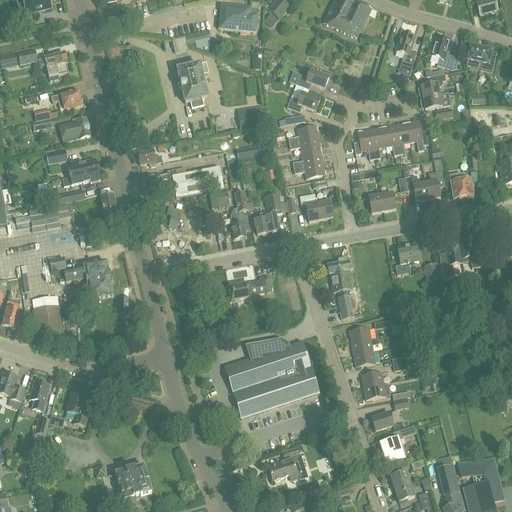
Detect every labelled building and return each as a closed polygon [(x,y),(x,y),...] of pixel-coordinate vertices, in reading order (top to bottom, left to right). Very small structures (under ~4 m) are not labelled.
[(22,0),(26,16),(51,10),(48,0),(22,0)] [(279,0),(276,0),(268,11),(280,21),(290,9),(279,0)] [(336,0),(324,25),(340,33),(355,3),(348,0),(336,0)] [(476,4),(480,17),(497,12),(493,0),(490,0),(489,0),(478,0),(480,3),(476,4)] [(355,3),(340,33),(356,41),(371,11),(355,3)] [(2,7),(4,19),(19,15),(16,4),(2,7)] [(251,4),(250,10),(222,7),(219,31),(256,35),(259,11),(259,4),(251,4)] [(378,21),(382,14),(376,11),(372,17),(378,21)] [(278,23),(270,17),(265,23),(273,29),(278,23)] [(185,38),(187,45),(209,40),(207,33),(185,38)] [(417,53),(411,51),(415,38),(401,35),(396,53),(404,55),(402,63),(413,66),(417,53)] [(446,56),(450,42),(436,38),(431,58),(439,60),(437,68),(448,71),(452,58),(446,56)] [(468,63),(489,67),(492,52),(471,48),(468,63)] [(271,52),(265,50),(263,56),(269,58),(271,52)] [(18,57),(20,67),(37,64),(35,53),(18,57)] [(14,55),(0,58),(0,65),(1,68),(1,70),(17,67),(14,55)] [(49,80),(50,84),(57,83),(56,79),(58,79),(58,78),(67,76),(66,68),(67,68),(66,64),(65,56),(54,58),(55,59),(44,61),(49,80)] [(204,109),(202,101),(207,100),(202,79),(208,78),(207,75),(208,75),(205,65),(199,67),(199,66),(177,72),(185,105),(190,104),(191,112),(204,109)] [(324,91),(329,79),(310,72),(307,79),(300,76),(296,86),(309,91),(311,86),(324,91)] [(419,89),(418,91),(419,98),(421,99),(422,98),(423,99),(440,96),(439,89),(440,89),(443,86),(442,83),(446,83),(444,76),(439,77),(433,78),(431,79),(432,85),(420,87),(421,89),(419,89)] [(58,105),(60,113),(81,107),(77,94),(69,96),(69,95),(51,100),(52,106),(58,105)] [(320,102),(301,94),(299,101),(291,99),(287,109),(300,114),(302,108),(315,113),(320,102)] [(24,98),(26,104),(38,102),(36,95),(24,98)] [(440,96),(423,99),(423,101),(421,101),(420,102),(421,109),(423,110),(425,110),(425,112),(450,107),(448,95),(440,97),(440,96)] [(474,96),(474,104),(488,103),(488,96),(474,96)] [(437,122),(452,119),(451,111),(435,113),(437,122)] [(36,116),(34,117),(36,124),(44,122),(51,121),(57,120),(56,114),(50,115),(50,114),(43,115),(36,116)] [(239,119),(241,131),(263,127),(261,115),(239,119)] [(304,117),(285,121),(286,127),(305,124),(304,117)] [(44,122),(36,124),(32,125),(34,133),(53,129),(51,121),(44,122)] [(80,142),(90,139),(86,121),(75,123),(76,125),(59,128),(63,145),(80,141),(80,142)] [(419,123),(406,125),(410,144),(416,143),(418,153),(424,152),(419,123)] [(406,125),(394,127),(399,157),(405,156),(403,146),(410,144),(406,125)] [(394,127),(382,129),(386,149),(392,148),(394,158),(399,157),(394,127)] [(288,140),(289,146),(319,141),(316,128),(297,132),(298,139),(288,140)] [(382,129),(370,132),(375,161),(381,160),(379,150),(386,149),(382,129)] [(283,131),(273,133),(274,139),(284,138),(283,131)] [(375,161),(370,132),(357,134),(359,144),(353,145),(355,157),(362,156),(361,153),(368,152),(370,162),(375,161)] [(300,150),(301,157),(321,153),(319,141),(289,146),(290,152),(300,150)] [(263,148),(251,150),(252,159),(264,158),(263,148)] [(64,150),(46,153),(49,166),(67,162),(66,157),(64,150)] [(156,164),(162,163),(161,157),(155,158),(153,151),(138,154),(140,167),(149,165),(149,167),(156,166),(156,164)] [(439,151),(430,152),(431,160),(441,158),(439,151)] [(292,165),(293,170),(323,165),(321,153),(301,157),(303,163),(292,165)] [(511,154),(500,156),(501,164),(500,164),(504,186),(511,184),(511,154)] [(476,172),(478,172),(476,159),(469,160),(470,173),(471,173),(476,172)] [(68,170),(70,180),(98,174),(95,161),(85,164),(86,165),(68,170)] [(323,165),(293,170),(294,176),(305,174),(306,181),(325,177),(323,165)] [(159,177),(143,181),(146,197),(162,194),(171,192),(170,191),(174,191),(176,201),(224,191),(219,168),(186,175),(184,169),(171,172),(172,173),(166,174),(167,176),(159,177)] [(364,175),(365,181),(379,179),(378,172),(364,175)] [(431,182),(425,183),(428,200),(440,198),(438,187),(445,186),(443,172),(429,174),(431,182)] [(70,181),(63,182),(64,189),(72,188),(90,183),(91,185),(100,182),(98,174),(70,180),(70,181)] [(451,182),(454,200),(473,197),(470,180),(461,181),(460,175),(450,177),(451,182)] [(409,178),(405,178),(407,192),(414,191),(416,203),(428,200),(425,183),(419,184),(416,178),(412,178),(412,177),(409,178)] [(405,178),(399,179),(401,193),(407,192),(405,178)] [(312,184),(313,191),(327,188),(326,181),(312,184)] [(9,191),(0,193),(2,206),(11,205),(9,191)] [(83,192),(57,198),(59,208),(85,201),(83,192)] [(232,225),(235,240),(245,238),(244,231),(245,231),(244,223),(242,212),(247,211),(246,205),(243,192),(235,193),(238,210),(235,211),(236,216),(232,216),(234,225),(232,225)] [(226,193),(208,196),(211,211),(229,207),(226,193)] [(392,194),(381,196),(384,213),(395,211),(392,194)] [(264,218),(265,220),(253,222),(255,229),(256,229),(257,236),(279,233),(276,216),(282,215),(279,196),(265,199),(268,217),(264,218)] [(384,213),(381,196),(368,198),(371,216),(384,213)] [(83,208),(84,214),(114,208),(112,197),(94,201),(94,206),(83,208)] [(317,200),(305,202),(305,207),(308,224),(321,222),(318,204),(317,200)] [(293,201),(287,202),(290,216),(296,215),(293,201)] [(318,204),(321,222),(333,220),(330,202),(318,204)] [(252,204),(246,205),(247,211),(247,214),(254,212),(252,204)] [(114,208),(84,214),(85,219),(94,217),(95,223),(105,221),(116,219),(114,208)] [(35,220),(36,228),(68,223),(67,216),(35,220)] [(12,220),(16,237),(24,235),(20,218),(12,220)] [(170,220),(168,229),(177,230),(178,222),(170,220)] [(457,239),(457,243),(460,261),(470,259),(472,270),(483,268),(480,248),(473,249),(470,237),(457,239)] [(58,240),(58,252),(87,251),(86,239),(58,240)] [(447,258),(440,259),(443,279),(454,278),(452,267),(461,265),(460,261),(457,243),(444,246),(447,258)] [(401,267),(395,268),(397,277),(410,274),(408,264),(418,263),(415,246),(397,249),(400,266),(401,267)] [(49,263),(52,274),(66,271),(64,260),(49,263)] [(341,273),(339,274),(340,280),(344,279),(345,285),(342,286),(343,293),(352,291),(349,273),(348,263),(339,265),(341,273)] [(436,263),(424,267),(425,273),(427,283),(439,280),(436,263)] [(86,281),(90,303),(113,298),(106,264),(83,268),(83,270),(63,274),(66,285),(86,281)] [(339,265),(327,267),(329,276),(333,295),(337,294),(338,300),(337,300),(340,313),(352,311),(351,305),(345,306),(343,299),(342,293),(343,293),(342,286),(345,285),(344,279),(340,280),(339,274),(341,273),(339,265)] [(251,296),(271,292),(268,278),(260,280),(261,283),(249,285),(229,289),(232,302),(251,298),(251,296)] [(293,311),(301,309),(296,289),(290,290),(292,296),(290,296),(293,311)] [(446,306),(454,304),(453,297),(445,298),(446,306)] [(1,327),(8,329),(16,303),(8,301),(6,309),(1,327)] [(16,303),(8,329),(16,331),(21,313),(17,312),(20,304),(19,304),(16,303)] [(385,308),(386,317),(398,315),(396,306),(385,308)] [(34,312),(39,344),(63,341),(59,309),(34,312)] [(352,311),(340,313),(341,322),(354,320),(352,311)] [(397,327),(396,321),(374,324),(375,331),(397,327)] [(349,333),(351,345),(371,341),(369,329),(349,333)] [(351,345),(353,357),(373,353),(372,346),(379,345),(378,340),(371,341),(351,345)] [(249,361),(228,368),(244,415),(265,408),(266,412),(317,395),(301,344),(289,348),(288,345),(280,341),(244,347),(249,361)] [(373,353),(353,357),(356,369),(375,365),(373,353)] [(404,359),(392,361),(393,367),(405,365),(404,359)] [(405,365),(393,367),(394,373),(407,370),(405,365)] [(3,374),(0,384),(0,395),(11,399),(10,401),(15,403),(22,405),(26,392),(14,388),(17,379),(3,374)] [(361,377),(364,389),(383,386),(381,374),(361,377)] [(32,411),(43,414),(50,388),(49,388),(48,386),(45,385),(43,386),(41,386),(41,384),(37,383),(36,384),(35,384),(30,402),(35,403),(32,411)] [(383,386),(364,389),(366,401),(386,398),(383,386)] [(392,396),(393,402),(410,399),(409,393),(392,396)] [(74,426),(86,429),(89,415),(83,414),(86,400),(71,396),(67,414),(76,417),(74,426)] [(393,403),(395,413),(409,410),(408,405),(407,401),(393,403)] [(372,420),(376,433),(393,427),(389,414),(372,420)] [(35,436),(45,438),(49,423),(39,420),(35,436)] [(393,434),(395,439),(398,438),(398,440),(416,435),(414,427),(393,434)] [(398,438),(395,439),(379,444),(387,466),(405,460),(398,440),(398,438)] [(326,453),(338,449),(335,439),(323,442),(326,453)] [(291,460),(299,457),(297,450),(283,454),(285,462),(276,465),(277,467),(267,470),(272,483),(289,478),(290,482),(298,479),(291,460)] [(411,465),(413,472),(425,468),(422,461),(411,465)] [(461,479),(472,478),(474,488),(464,490),(469,511),(492,511),(491,505),(504,501),(501,489),(494,461),(458,465),(461,479)] [(439,470),(446,497),(459,494),(453,467),(439,470)] [(106,477),(104,468),(95,471),(97,480),(106,477)] [(134,500),(151,495),(144,468),(116,476),(123,503),(124,502),(127,511),(136,508),(134,500)] [(390,478),(394,491),(410,486),(406,473),(390,478)] [(410,486),(394,491),(399,504),(414,498),(410,486)] [(352,511),(364,511),(369,510),(363,493),(348,499),(352,511)] [(430,493),(418,497),(420,503),(432,499),(431,498),(430,493)] [(436,511),(432,499),(420,503),(423,511),(426,510),(426,511),(436,511)]
